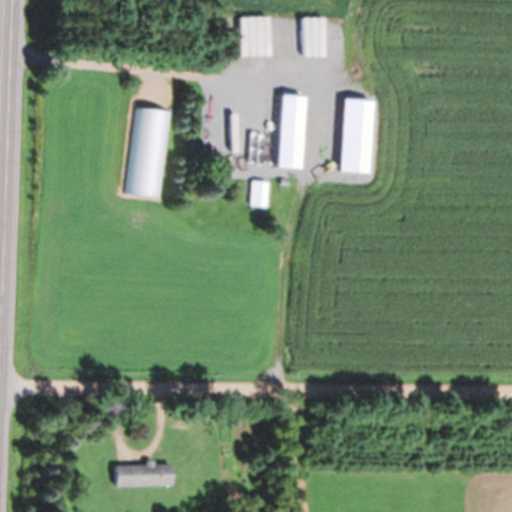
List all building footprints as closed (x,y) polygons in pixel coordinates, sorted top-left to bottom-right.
[(270,0),(269,42),(300,44),(302,0),(270,0)] [(365,148),(365,88),(341,88),(341,148),(365,148)] [(280,114),(297,116),(299,105),(281,102),(280,114)] [(227,166),(254,167),(255,133),(229,131),(227,166)] [(172,485),(172,463),(114,464),(114,486),(172,485)]
